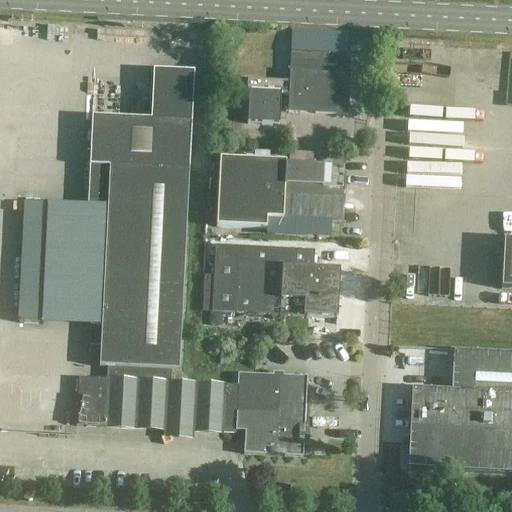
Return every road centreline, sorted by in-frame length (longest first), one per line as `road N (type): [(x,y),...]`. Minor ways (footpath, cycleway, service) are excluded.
road 1 (primary): [(511,21),(82,0)]
road 2 (unclassified): [(361,511),(377,146)]
